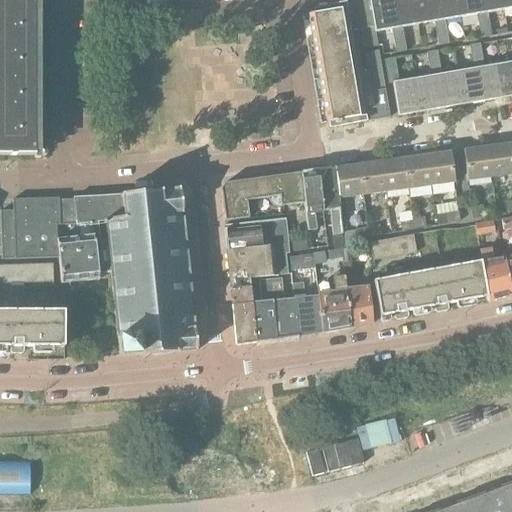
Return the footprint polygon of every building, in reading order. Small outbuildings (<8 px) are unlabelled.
[(0,0),(0,155),(34,156),(33,0),(0,0)] [(360,30),(363,48),(376,46),(373,32),(367,0),(359,0),(319,7),(320,13),(307,15),(325,123),(328,122),(329,127),(388,118),(378,55),(364,57),(367,72),(361,73),(357,52),(346,53),(343,33),(360,30)] [(367,0),(373,32),(391,29),(393,40),(403,39),(401,27),(396,28),(391,0),(367,0)] [(391,0),(396,28),(401,27),(417,24),(413,0),(391,0)] [(413,0),(417,24),(434,22),(436,33),(446,31),(444,20),(439,21),(435,0),(413,0)] [(435,0),(439,21),(444,20),(460,17),(457,0),(435,0)] [(457,0),(460,17),(477,14),(479,26),(488,24),(486,13),(481,13),(478,0),(457,0)] [(478,0),(481,13),(486,13),(502,10),(500,0),(478,0)] [(511,0),(500,0),(502,10),(511,8),(511,0)] [(479,26),(481,37),(490,36),(488,24),(479,26)] [(436,33),(438,45),(448,43),(446,31),(436,33)] [(393,40),(395,52),(405,50),(403,39),(393,40)] [(481,55),(479,44),(469,45),(471,57),(481,55)] [(439,63),(437,51),(426,53),(428,64),(439,63)] [(478,68),(484,101),(505,98),(499,64),(483,67),(481,55),(471,57),(473,69),(478,68)] [(392,83),(398,116),(419,112),(414,79),(398,82),(394,58),(384,60),(388,84),(392,83)] [(511,62),(499,64),(505,98),(511,96),(511,62)] [(435,75),(441,108),(462,105),(457,72),(441,75),(439,63),(428,64),(430,76),(435,75)] [(457,72),(462,105),(484,101),(478,68),(473,69),(457,72)] [(414,79),(419,112),(441,108),(435,75),(430,76),(414,79)] [(485,148),(489,178),(511,175),(508,145),(485,148)] [(485,148),(462,151),(466,181),(489,178),(485,148)] [(449,153),(426,156),(430,186),(453,183),(449,153)] [(407,189),(430,186),(426,156),(403,159),(407,189)] [(403,159),(379,162),(383,193),(407,189),(403,159)] [(360,196),(383,193),(379,162),(356,166),(360,196)] [(356,166),(333,169),(337,199),(360,196),(356,166)] [(340,231),(337,199),(333,169),(316,171),(321,212),(328,211),(331,232),(340,231)] [(316,171),(300,173),(304,203),(308,232),(317,230),(315,213),(321,212),(316,171)] [(275,177),(278,197),(279,206),(304,203),(300,173),(275,177)] [(244,201),(278,197),(275,177),(223,184),(219,189),(222,222),(246,219),(244,201)] [(73,198),(73,200),(74,226),(76,225),(104,223),(109,274),(111,290),(110,290),(111,293),(113,312),(113,316),(114,316),(116,335),(115,335),(116,340),(118,357),(196,352),(194,331),(195,331),(194,327),(192,308),(192,307),(192,304),(191,304),(189,285),(190,285),(190,282),(189,282),(187,262),(188,262),(187,259),(185,239),(186,239),(185,236),(184,236),(182,217),(183,216),(183,212),(182,212),(179,190),(161,192),(160,190),(105,195),(73,198)] [(0,249),(0,260),(58,258),(56,241),(58,241),(57,227),(74,226),(73,200),(58,201),(58,199),(11,200),(11,211),(0,211),(0,249)] [(472,219),(484,217),(482,207),(470,210),(472,219)] [(459,221),(457,212),(435,216),(436,226),(459,221)] [(413,230),(425,228),(423,218),(411,220),(413,230)] [(511,218),(501,220),(503,232),(511,230),(511,218)] [(285,219),(222,226),(225,250),(287,243),(285,219)] [(411,220),(399,222),(401,232),(413,230),(411,220)] [(492,222),(474,226),(476,238),(494,235),(492,222)] [(56,241),(58,258),(60,285),(98,281),(97,275),(109,274),(104,223),(76,225),(77,239),(58,241),(56,241)] [(368,238),(369,238),(380,236),(378,226),(366,228),(368,238)] [(366,228),(354,230),(343,233),(344,247),(357,245),(356,240),(368,238),(366,228)] [(342,249),(340,233),(330,235),(332,250),(342,249)] [(416,254),(413,236),(370,244),(373,261),(416,254)] [(304,241),(289,243),(291,253),(306,251),(304,241)] [(288,250),(287,243),(225,250),(228,280),(287,274),(285,250),(288,250)] [(350,263),(349,249),(340,250),(341,264),(350,263)] [(327,253),(328,262),(341,259),(340,251),(327,253)] [(511,296),(511,251),(509,252),(511,260),(501,261),(507,297),(511,296)] [(480,254),(481,263),(486,299),(487,303),(507,297),(501,261),(501,260),(490,262),(489,253),(480,254)] [(322,254),(311,256),(312,264),(323,262),(322,254)] [(288,258),(290,270),(296,269),(298,266),(297,257),(288,258)] [(434,312),(437,315),(446,313),(448,310),(447,306),(486,299),(481,263),(414,275),(420,310),(433,308),(434,312)] [(51,265),(0,266),(0,283),(51,282),(51,265)] [(349,329),(345,292),(343,275),(330,277),(332,290),(316,292),(316,293),(321,333),(349,329)] [(407,313),(420,310),(414,275),(372,282),(379,317),(393,315),(394,320),(396,322),(406,320),(408,317),(407,313)] [(290,282),(292,298),(297,338),(321,333),(316,293),(301,295),(299,281),(290,282)] [(277,287),(270,288),(275,341),(297,338),(292,298),(282,300),(280,284),(277,285),(277,287)] [(260,303),(250,304),(254,344),(275,341),(270,288),(262,289),(262,287),(258,288),(260,303)] [(254,344),(250,304),(248,289),(229,291),(235,344),(238,347),(254,344)] [(349,329),(371,325),(366,289),(345,292),(349,329)] [(9,353),(11,354),(11,355),(20,355),(23,352),(23,347),(62,348),(62,311),(0,311),(0,347),(9,347),(9,353)] [(29,463),(0,463),(0,494),(29,495),(29,463)] [(511,511),(511,481),(498,486),(500,489),(501,489),(509,511),(511,511)] [(453,503),(455,506),(456,505),(458,511),(509,511),(501,489),(500,489),(483,495),(482,492),(453,503)]
